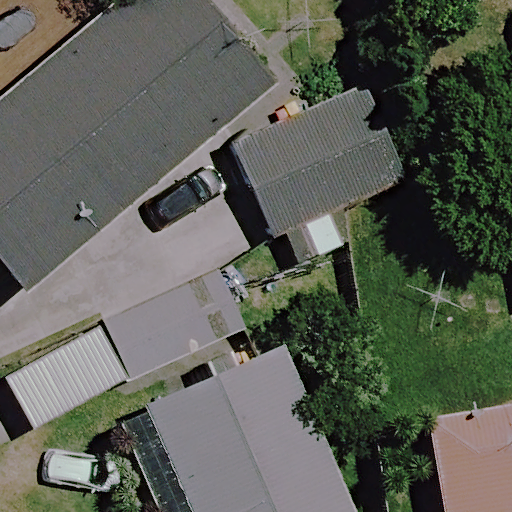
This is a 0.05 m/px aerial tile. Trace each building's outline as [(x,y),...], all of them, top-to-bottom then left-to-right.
[(131,0),(0,109),(0,245),(36,289),(291,78),(225,0),(131,0)] [(353,93),(229,147),(272,245),(396,191),(353,93)] [(42,431),(132,379),(134,384),(248,335),(220,272),(106,321),(108,325),(12,380),(42,431)] [(351,511),(283,358),(132,424),(170,511),(351,511)] [(511,511),(511,406),(441,418),(456,511),(511,511)]
